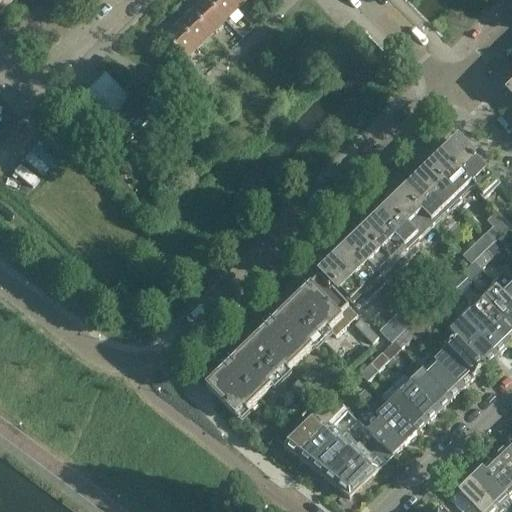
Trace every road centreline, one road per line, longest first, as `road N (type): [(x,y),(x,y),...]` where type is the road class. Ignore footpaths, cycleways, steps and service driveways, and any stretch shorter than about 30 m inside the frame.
road 1 (residential): [(183,344),(451,84)]
road 2 (residential): [(385,511),(511,391)]
road 3 (residential): [(131,0),(44,83),(22,86),(0,69)]
